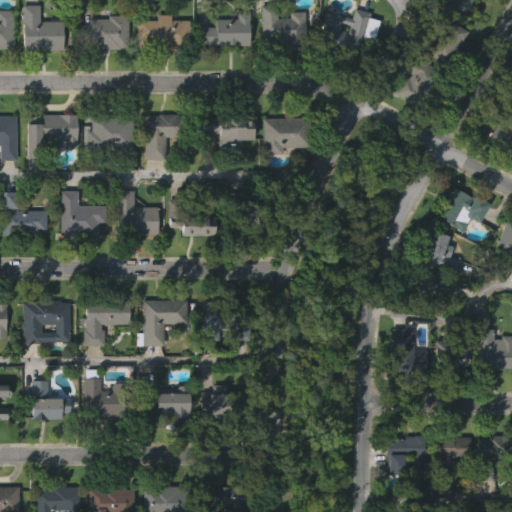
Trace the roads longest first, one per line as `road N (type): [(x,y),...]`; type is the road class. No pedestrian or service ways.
road 1 (residential): [(0,83),(323,88),(511,187)]
road 2 (residential): [(360,511),(370,305),(384,253),(511,25)]
road 3 (residential): [(270,511),(273,343),(286,270),(310,196),(362,103)]
road 4 (residential): [(0,269),(286,270)]
road 5 (residential): [(0,455),(272,455)]
road 6 (residential): [(362,402),(511,402)]
